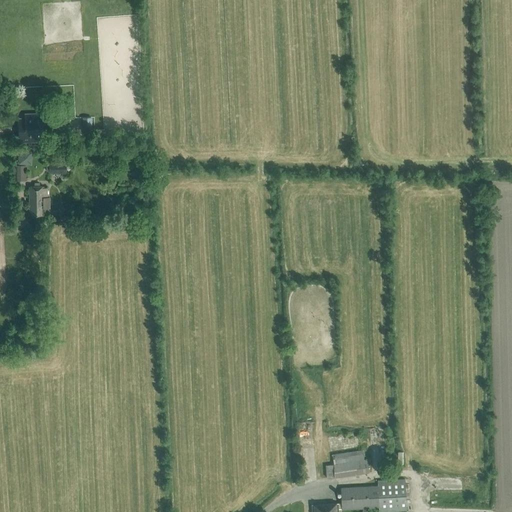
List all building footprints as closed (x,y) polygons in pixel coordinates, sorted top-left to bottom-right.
[(50,121),(50,116),(42,117),(42,118),(31,118),(31,121),(19,122),(20,133),(23,133),(23,139),(31,139),(30,136),(43,136),(42,122),(50,121)] [(82,118),(82,132),(92,132),(92,118),(82,118)] [(71,138),(71,130),(76,129),(76,125),(52,127),(53,139),(71,138)] [(33,151),(17,150),(17,164),(32,165),(33,151)] [(65,174),(65,163),(50,163),(50,173),(65,174)] [(31,187),(31,192),(31,212),(34,212),(34,215),(44,215),(44,208),(50,208),(50,197),(48,197),(48,188),(41,187),(41,183),(35,183),(35,187),(31,187)] [(369,473),(367,460),(364,460),(362,450),(332,454),(333,464),(325,464),(327,477),(335,477),(369,473)] [(405,480),(378,481),(378,487),(341,489),(342,504),(313,505),(312,511),(338,511),(339,510),(363,509),(363,511),(368,511),(368,509),(380,509),(380,511),(406,511),(405,480)]
